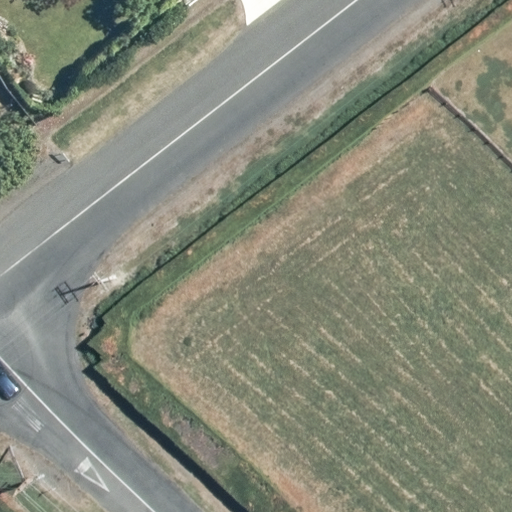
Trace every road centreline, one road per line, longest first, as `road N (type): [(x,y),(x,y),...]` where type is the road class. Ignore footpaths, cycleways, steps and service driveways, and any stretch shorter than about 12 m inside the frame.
road 1 (tertiary): [(0,279),(359,0)]
road 2 (tertiary): [(0,358),(166,511)]
